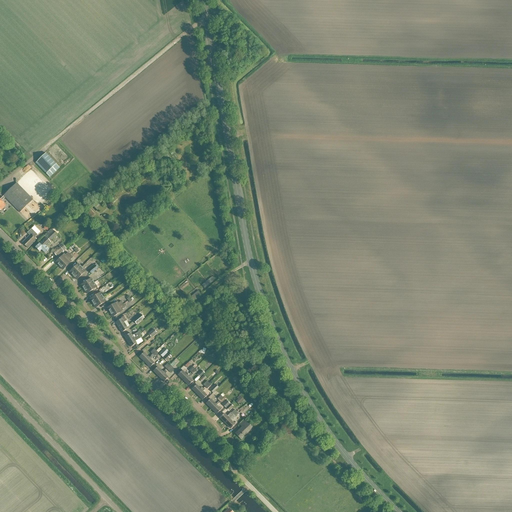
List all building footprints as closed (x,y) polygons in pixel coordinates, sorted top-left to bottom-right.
[(59,168),(50,159),(46,154),(36,163),(49,178),(59,168)] [(20,213),(33,200),(17,183),(3,196),(4,196),(0,200),(0,199),(0,210),(0,211),(6,206),(1,201),(5,198),(20,213)] [(86,213),(90,218),(94,214),(90,210),(86,213)] [(30,236),(22,243),(28,249),(37,240),(35,238),(37,235),(31,229),(27,233),(30,236)] [(50,242),(57,235),(52,229),(44,236),(46,238),(36,248),(40,252),(41,250),(45,254),(49,250),(46,247),(51,243),(50,242)] [(63,245),(54,253),(57,257),(67,249),(63,245)] [(64,254),(55,263),(59,267),(70,256),(68,253),(66,255),(64,254)] [(70,256),(59,267),(63,270),(72,262),(71,260),(73,258),(70,256)] [(78,264),(69,273),(73,277),(82,268),(78,264)] [(88,271),(91,274),(99,267),(96,264),(88,271)] [(77,280),(86,272),(82,268),(73,277),(77,280)] [(211,278),(202,286),(205,289),(215,280),(212,277),(211,278)] [(91,279),(81,285),(84,290),(94,283),(91,279)] [(187,281),(179,288),(181,290),(188,283),(187,281)] [(87,294),(97,288),(94,283),(84,290),(87,294)] [(197,292),(189,299),(192,302),(201,294),(198,291),(196,292),(197,292)] [(100,293),(90,299),(93,304),(103,297),(100,293)] [(106,302),(103,297),(93,304),(96,309),(106,302)] [(107,308),(110,313),(121,307),(123,305),(122,302),(119,304),(118,302),(107,308)] [(121,307),(110,313),(113,318),(123,311),(122,310),(125,308),(123,305),(121,307)] [(141,314),(133,321),(137,325),(144,319),(141,314)] [(128,329),(127,328),(129,326),(126,321),(123,317),(121,318),(121,319),(116,323),(122,333),(128,329)] [(124,337),(128,343),(139,336),(138,335),(137,333),(132,336),(130,334),(124,337)] [(139,336),(128,343),(131,347),(137,344),(135,342),(141,338),(139,336)] [(156,351),(152,355),(155,357),(158,353),(161,350),(159,348),(156,351)] [(139,357),(145,363),(149,358),(144,353),(139,357)] [(163,358),(167,362),(172,356),(169,353),(163,358)] [(154,364),(151,360),(154,356),(153,355),(149,358),(145,363),(150,368),(154,364)] [(174,361),(170,365),(167,369),(169,371),(176,363),(174,361)] [(159,377),(163,372),(158,367),(153,371),(159,377)] [(163,372),(159,377),(164,382),(168,378),(165,374),(167,372),(165,371),(163,372)] [(178,375),(183,381),(188,376),(182,371),(178,375)] [(188,376),(183,381),(188,386),(193,382),(188,376)] [(192,390),(197,395),(203,389),(202,388),(200,389),(196,385),(192,390)] [(216,385),(210,391),(213,394),(219,388),(216,385)] [(203,389),(197,395),(203,400),(207,396),(203,392),(205,390),(204,388),(203,389)] [(206,404),(211,409),(216,405),(210,399),(206,404)] [(218,402),(216,405),(211,409),(216,415),(221,410),(217,406),(220,404),(218,402)] [(220,418),(225,424),(236,413),(237,413),(235,410),(231,413),(227,417),(224,414),(220,418)] [(268,410),(265,413),(270,418),(273,416),(268,410)] [(231,421),(235,417),(235,418),(239,414),(237,413),(236,413),(225,424),(230,429),(235,425),(231,421)] [(253,429),(245,420),(240,425),(242,427),(235,434),(241,440),(253,429)]
